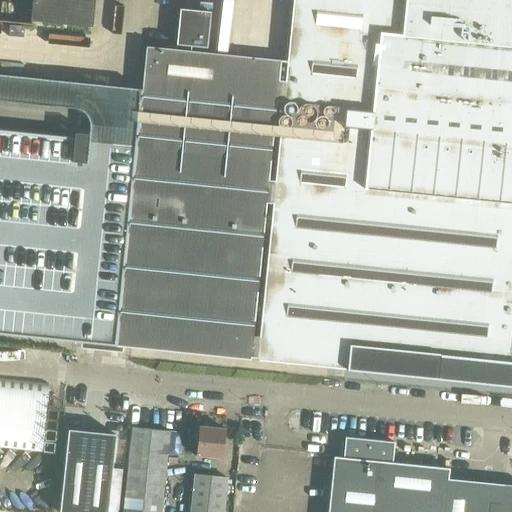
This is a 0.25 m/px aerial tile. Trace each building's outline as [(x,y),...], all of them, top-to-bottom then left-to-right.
[(511,0),(292,0),(285,82),(278,81),(280,60),(147,47),(142,90),(140,90),(134,144),(88,139),(89,134),(74,132),(74,137),(0,129),(0,333),(250,359),(276,101),(282,102),(257,357),(259,360),(511,385),(511,0)] [(32,0),(31,21),(92,27),(94,0),(32,0)] [(211,12),(180,9),(176,45),(207,48),(211,12)] [(49,383),(0,378),(0,447),(42,452),(49,383)] [(196,456),(221,459),(225,429),(199,426),(196,456)] [(122,511),(160,511),(169,432),(132,428),(122,511)] [(107,511),(116,434),(68,429),(59,511),(107,511)] [(511,511),(511,485),(448,479),(449,468),(392,462),(394,441),(345,436),(343,459),(334,458),(328,511),(511,511)] [(190,511),(223,511),(227,478),(194,474),(190,511)]
